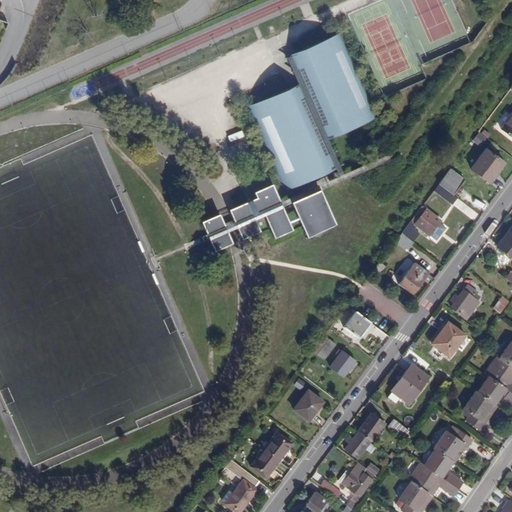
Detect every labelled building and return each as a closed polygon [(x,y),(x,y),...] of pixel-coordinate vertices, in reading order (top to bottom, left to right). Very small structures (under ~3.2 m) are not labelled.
[(341,33),(286,57),(298,84),(248,106),(286,191),(336,168),(324,141),(379,117),(341,33)] [(511,138),(511,114),(500,130),(511,138)] [(483,129),(474,142),(481,146),(490,133),(483,129)] [(485,149),(470,169),(489,183),(504,163),(485,149)] [(438,183),(452,195),(464,180),(449,169),(438,183)] [(465,204),(452,195),(438,183),(434,189),(461,210),(465,204)] [(251,200),(256,212),(279,201),(272,184),(253,192),(255,198),(251,200)] [(212,237),(227,231),(232,228),(236,227),(254,219),(263,215),(282,206),(291,202),(314,192),(311,187),(279,201),(256,212),(252,213),(234,221),(231,223),(224,225),(209,232),(212,237)] [(320,190),(314,192),(291,202),(306,238),(336,225),(320,190)] [(478,208),(482,202),(469,193),(465,198),(478,208)] [(228,210),(234,221),(252,213),(247,202),(228,210)] [(293,231),(282,206),(263,215),(274,239),(293,231)] [(421,206),(409,221),(416,226),(428,236),(440,221),(421,206)] [(206,233),(209,232),(224,225),(219,214),(201,221),(206,233)] [(260,231),(254,219),(236,227),(242,239),(260,231)] [(406,225),(413,230),(416,226),(409,221),(406,225)] [(406,225),(401,233),(411,241),(417,233),(413,230),(406,225)] [(511,229),(510,228),(496,246),(511,258),(511,229)] [(232,244),(227,231),(212,237),(208,239),(214,252),(232,244)] [(411,241),(401,233),(394,241),(406,250),(413,242),(411,241)] [(374,268),(380,273),(385,266),(379,261),(374,268)] [(414,263),(399,284),(412,294),(428,273),(414,263)] [(454,302),(450,307),(466,319),(474,308),(473,307),(467,303),(470,299),(471,298),(462,291),(457,298),(454,296),(451,300),(454,302)] [(501,296),(495,304),(502,309),(507,301),(501,296)] [(476,303),(470,299),(467,303),(473,307),(476,303)] [(346,321),(354,310),(347,305),(330,327),(335,330),(344,319),(346,321)] [(354,310),(346,321),(342,326),(357,338),(369,322),(354,310)] [(447,322),(442,328),(445,330),(441,335),(439,333),(430,343),(448,356),(464,334),(447,322)] [(325,337),(314,351),(323,358),(334,344),(325,337)] [(371,337),(366,344),(373,348),(377,341),(371,337)] [(511,343),(501,359),(511,367),(511,343)] [(341,351),(330,366),(343,376),(355,361),(341,351)] [(511,367),(501,359),(498,357),(486,374),(490,377),(503,387),(511,393),(511,384),(510,384),(511,380),(511,367)] [(411,364),(391,391),(408,404),(428,377),(411,364)] [(504,392),(501,390),(503,387),(490,377),(479,392),(495,404),(504,392)] [(307,390),(292,409),(308,421),(323,401),(307,390)] [(484,424),(497,406),(495,404),(479,392),(478,391),(465,409),(472,414),(467,421),(481,431),(486,425),(484,424)] [(370,413),(356,431),(371,442),(384,424),(370,413)] [(407,438),(412,431),(395,419),(390,425),(407,438)] [(447,430),(434,447),(436,448),(452,461),(454,462),(466,445),(468,446),(472,440),(458,429),(454,435),(447,430)] [(276,432),(250,466),(266,477),(291,443),(276,432)] [(349,444),(345,449),(357,458),(368,443),(356,434),(353,438),(349,444)] [(452,461),(436,448),(425,464),(438,474),(441,470),(444,473),(452,461)] [(233,493),(225,503),(225,504),(235,511),(239,511),(257,489),(254,487),(259,481),(230,459),(225,466),(242,480),(233,493)] [(420,460),(408,477),(411,479),(431,494),(436,487),(435,486),(437,482),(444,487),(443,489),(452,495),(457,488),(445,479),(438,474),(425,464),(420,460)] [(371,461),(366,467),(374,473),(378,467),(371,461)] [(356,462),(349,473),(344,479),(340,484),(346,488),(357,496),(373,474),(364,468),(356,462)] [(461,483),(449,473),(445,479),(457,488),(461,483)] [(325,489),(332,494),(346,504),(348,501),(338,493),(340,490),(330,483),(324,479),(319,484),(325,489)] [(418,511),(431,494),(411,479),(398,496),(405,501),(400,508),(405,511),(419,511),(418,511)] [(221,499),(225,503),(233,493),(228,490),(221,499)] [(304,504),(301,508),(306,511),(308,511),(311,509),(315,511),(316,511),(326,500),(313,491),(303,503),(304,504)] [(348,501),(346,504),(353,510),(357,504),(350,498),(348,501)] [(511,511),(511,504),(506,501),(502,507),(503,508),(500,511),(511,511)]
